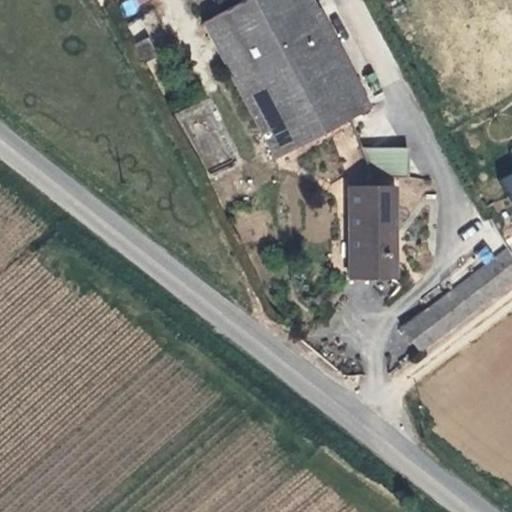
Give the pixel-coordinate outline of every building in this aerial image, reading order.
[(241,0),(219,13),(291,143),(366,102),(309,0),(241,0)] [(134,45),(144,61),(156,54),(147,38),(134,45)] [(366,173),(407,173),(407,147),(366,147),(366,173)] [(511,172),(503,177),(511,194),(511,172)] [(393,179),(349,179),(349,273),(394,273),(393,227),(393,179)] [(423,346),(511,279),(511,252),(507,246),(404,322),(423,346)]
